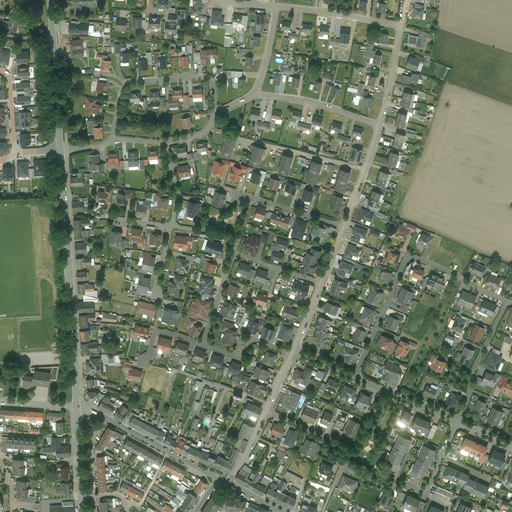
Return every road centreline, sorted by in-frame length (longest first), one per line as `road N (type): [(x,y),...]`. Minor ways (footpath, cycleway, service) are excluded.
road 1 (primary): [(76,405),(60,149)]
road 2 (residential): [(266,412),(325,437),(341,467),(425,494)]
road 3 (residential): [(216,114),(210,77),(127,83),(112,141)]
road 4 (residential): [(386,305),(413,257),(507,300)]
road 5 (primary): [(60,149),(50,0)]
road 6 (residential): [(249,97),(293,98),(379,125)]
road 7 (residential): [(365,169),(236,137)]
road 8 (residential): [(104,416),(216,478)]
road 9 (unclassified): [(402,26),(276,6)]
